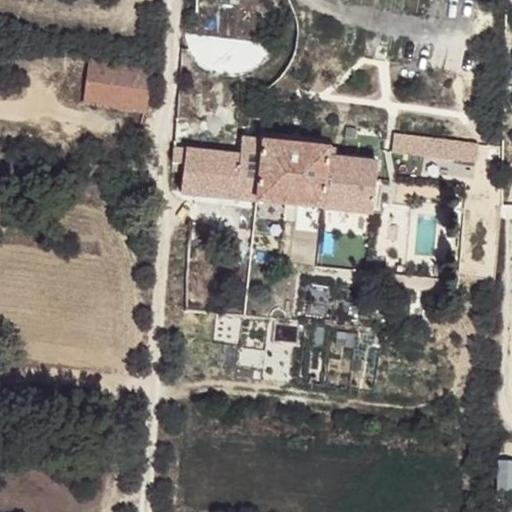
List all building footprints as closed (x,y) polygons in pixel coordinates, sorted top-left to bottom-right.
[(152,66),(92,59),(86,100),(147,109),(152,66)] [(461,143),(400,136),(398,151),(460,158),(461,143)] [(189,148),(188,164),(186,192),(192,195),(261,201),(266,141),(244,139),(243,152),(189,148)] [(188,164),(189,148),(179,147),(178,164),(188,164)] [(340,148),(331,147),(326,206),(374,210),(378,165),(339,162),(340,148)]
